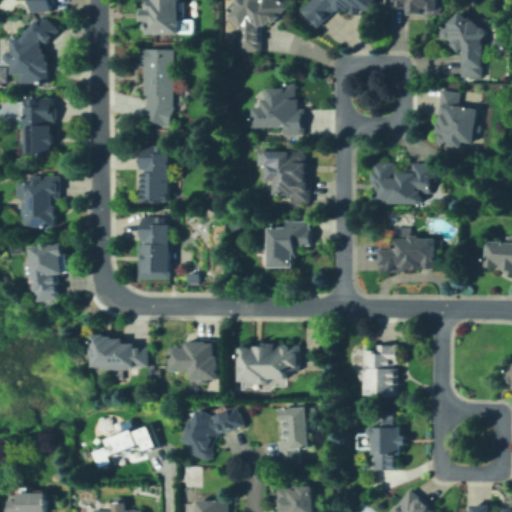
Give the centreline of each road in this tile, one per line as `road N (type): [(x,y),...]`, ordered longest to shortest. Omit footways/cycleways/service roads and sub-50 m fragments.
road 1 (residential): [(511,309),(133,305),(115,297),(101,273),(95,0)]
road 2 (residential): [(343,123),(344,67),(399,65),(398,121),(343,123)]
road 3 (residential): [(343,306),(343,123)]
road 4 (residential): [(441,462),(449,471),(501,465),(499,413),(441,410)]
